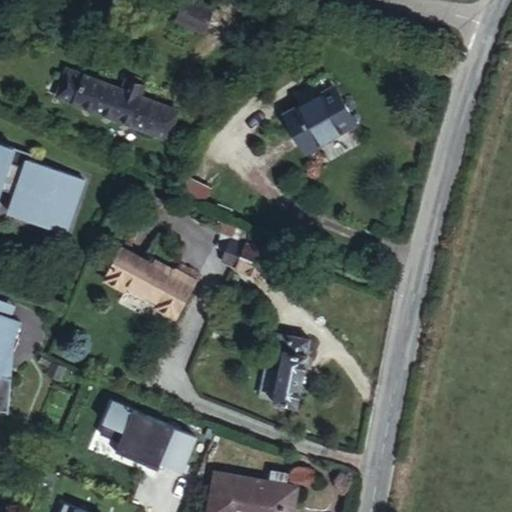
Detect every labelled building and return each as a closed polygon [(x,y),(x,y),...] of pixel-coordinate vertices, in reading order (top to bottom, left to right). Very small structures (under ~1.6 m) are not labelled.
[(196,0),(182,0),(173,21),(201,34),(213,7),(196,0)] [(62,67),(52,92),(160,136),(171,111),(133,96),(138,84),(120,76),(116,89),(62,67)] [(354,124),(334,93),(287,123),(308,156),(354,124)] [(10,211),(66,231),(86,178),(29,158),(26,166),(10,160),(15,146),(0,140),(0,187),(17,193),(10,211)] [(190,161),(179,187),(206,200),(218,174),(190,161)] [(238,266),(247,245),(236,240),(227,262),(238,266)] [(247,245),(238,266),(288,287),(298,263),(248,242),(247,245)] [(175,319),(197,281),(178,271),(177,272),(175,276),(156,266),(125,250),(106,282),(125,292),(128,286),(159,303),(156,308),(175,319)] [(175,276),(177,272),(158,262),(156,266),(175,276)] [(0,310),(9,313),(14,300),(0,294),(0,310)] [(217,308),(214,325),(253,335),(256,317),(217,308)] [(0,407),(9,408),(11,375),(0,371),(0,370),(14,332),(19,317),(9,313),(0,310),(0,407)] [(0,371),(11,375),(14,332),(0,370),(0,371)] [(317,345),(282,332),(276,350),(290,355),(284,373),(275,400),(274,402),(296,411),(317,345)] [(275,400),(284,373),(269,368),(260,396),(275,400)] [(268,484),(288,488),(290,474),(271,471),(268,484)] [(268,484),(217,474),(210,511),(292,511),(296,489),(288,488),(268,484)] [(100,511),(65,497),(58,511),(100,511)]
